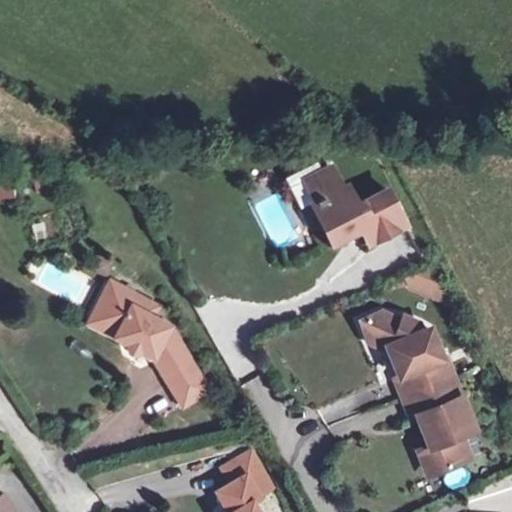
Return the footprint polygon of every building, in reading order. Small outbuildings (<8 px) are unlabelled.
[(329,167),(304,179),(316,205),(323,201),(329,212),(323,228),(330,243),(354,231),(352,227),(357,224),(367,242),(403,224),(386,189),(359,203),(352,200),(345,186),(340,188),(329,167)] [(61,174),(35,180),(37,192),(64,186),(61,174)] [(0,199),(16,198),(14,180),(0,181),(0,199)] [(316,205),(313,206),(323,228),(329,212),(323,201),(316,205)] [(108,259),(94,257),(93,266),(106,268),(108,259)] [(412,303),(446,292),(437,267),(404,279),(412,303)] [(108,282),(87,323),(126,345),(130,338),(102,322),(111,305),(105,301),(114,285),(108,282)] [(111,305),(102,322),(130,338),(126,345),(124,347),(125,352),(128,354),(132,355),(135,355),(139,350),(152,359),(160,372),(186,356),(168,327),(150,318),(139,311),(145,301),(114,285),(105,301),(111,305)] [(145,301),(139,311),(150,318),(156,307),(145,301)] [(381,312),(361,319),(369,340),(385,347),(393,343),(398,354),(392,357),(399,373),(395,376),(402,396),(452,377),(444,355),(440,357),(429,328),(421,331),(418,323),(403,316),(402,320),(381,312)] [(186,356),(160,372),(170,387),(196,371),(186,356)] [(196,371),(170,387),(182,406),(207,390),(196,371)] [(474,428),(452,377),(402,396),(412,417),(417,415),(429,445),(421,449),(430,473),(463,460),(453,437),(460,434),(474,428)] [(469,457),(460,434),(453,437),(463,460),(469,457)] [(253,452),(223,468),(232,483),(246,475),(259,498),(274,490),(253,452)] [(431,492),(470,482),(466,469),(428,479),(431,492)] [(257,511),(252,502),(259,498),(246,475),(232,483),(217,492),(228,511),(257,511)] [(13,511),(3,496),(0,498),(0,511),(13,511)]
